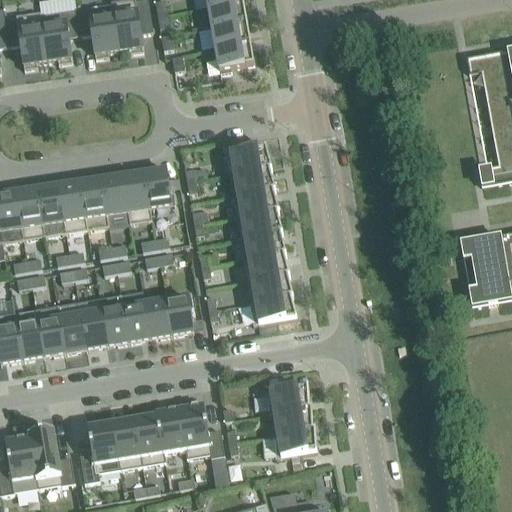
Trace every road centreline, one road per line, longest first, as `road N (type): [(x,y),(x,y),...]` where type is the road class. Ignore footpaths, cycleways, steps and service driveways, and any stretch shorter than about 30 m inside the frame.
road 1 (residential): [(356,340),(0,404)]
road 2 (unclassified): [(317,108),(356,340)]
road 3 (residential): [(305,34),(511,2)]
road 4 (residential): [(168,129),(156,89),(141,84),(0,106)]
road 5 (residential): [(0,169),(150,150),(164,143),(168,129)]
road 6 (unclassified): [(356,340),(385,511)]
road 7 (residential): [(168,129),(317,108)]
